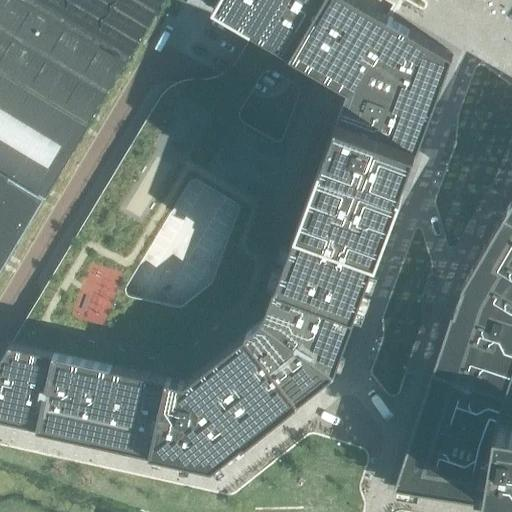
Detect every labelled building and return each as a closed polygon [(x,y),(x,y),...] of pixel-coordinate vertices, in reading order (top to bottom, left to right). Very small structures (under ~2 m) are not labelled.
[(0,0),(0,272),(163,0),(0,0)] [(12,341),(0,360),(0,415),(39,424),(39,426),(156,452),(165,454),(183,458),(214,465),(222,458),(244,441),(246,442),(301,398),(316,386),(336,370),(339,364),(342,354),(359,309),(357,308),(357,307),(361,298),(366,286),(370,274),(378,253),(380,254),(404,188),(419,148),(435,104),(454,53),(410,28),(394,18),(390,16),(362,0),(219,0),(214,9),(252,32),(254,33),(291,54),(348,88),(349,88),(339,116),(336,124),(323,158),(299,224),(278,281),(264,317),(247,331),(186,380),(113,364),(55,351),(13,342),(12,341)] [(511,0),(389,0),(396,4),(411,14),(511,22),(511,0)] [(168,91),(245,123),(240,118),(243,108),(264,74),(271,71),(277,72),(298,86),(301,91),(298,102),(290,122),(336,124),(349,88),(348,88),(291,54),(254,33),(241,57),(233,67),(225,73),(215,77),(204,79),(189,80),(181,82),(168,91)] [(32,308),(12,341),(186,380),(264,317),(336,124),(290,122),(284,138),(279,142),(245,123),(168,91),(163,95),(32,308)] [(417,419),(396,485),(486,499),(486,497),(488,498),(510,501),(511,501),(511,425),(499,423),(497,423),(507,392),(511,376),(511,200),(462,286),(464,287),(461,294),(455,311),(452,309),(425,397),(417,419)]
